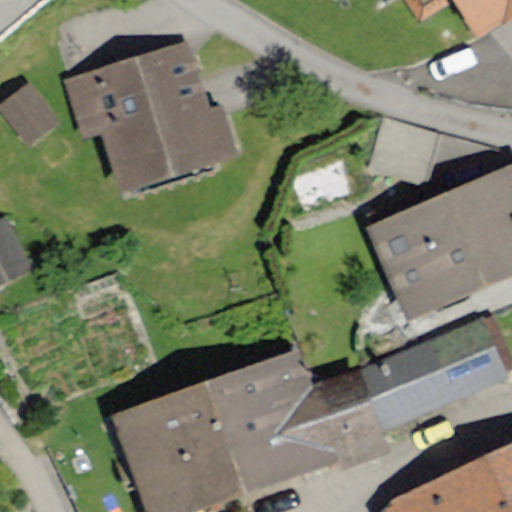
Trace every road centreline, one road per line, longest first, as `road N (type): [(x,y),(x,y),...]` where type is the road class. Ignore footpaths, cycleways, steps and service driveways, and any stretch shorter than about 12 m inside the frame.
road 1 (residential): [(511,127),(387,98),(291,57),(195,0)]
road 2 (residential): [(511,417),(334,511)]
